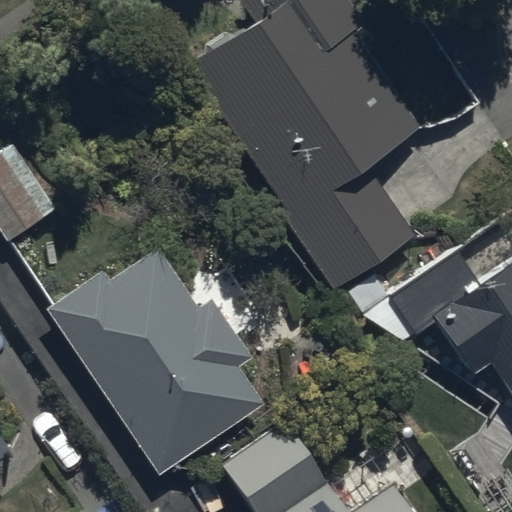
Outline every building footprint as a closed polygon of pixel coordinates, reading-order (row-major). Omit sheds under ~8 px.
[(262,0),(179,54),(330,284),(405,235),(364,172),(427,131),(341,0),(262,0)] [(12,140),(0,148),(0,229),(6,238),(55,205),(12,140)] [(152,236),(45,310),(158,471),(264,397),(152,236)] [(511,262),(420,319),(460,383),(494,362),(511,391),(511,262)] [(341,511),(285,426),(216,471),(243,511),(406,511),(391,488),(353,511),(341,511)]
